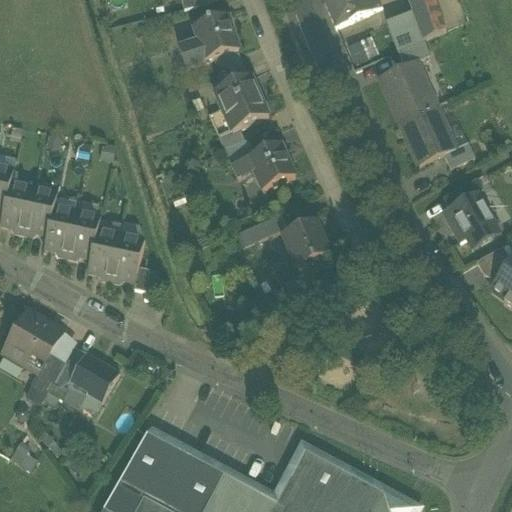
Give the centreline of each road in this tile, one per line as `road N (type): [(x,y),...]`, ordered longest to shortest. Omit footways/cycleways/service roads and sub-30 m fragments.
road 1 (residential): [(483,497),(0,265)]
road 2 (residential): [(506,381),(404,228),(301,0)]
